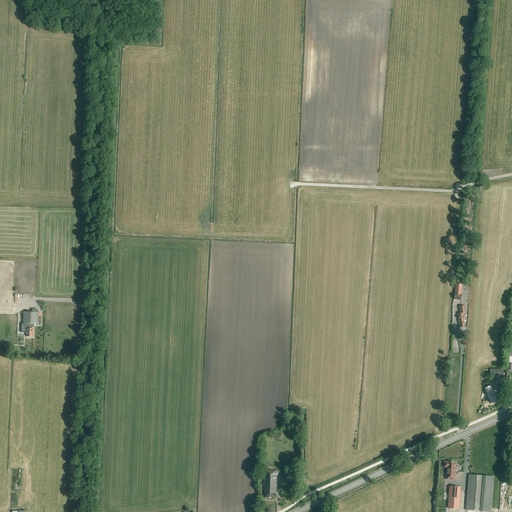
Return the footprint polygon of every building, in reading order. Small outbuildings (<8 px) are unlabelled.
[(465,327),(464,320),(463,313),(466,313),(465,306),(459,307),(460,314),(457,314),(458,321),(459,328),(465,327)] [(32,310),(32,313),(24,312),(23,324),(28,324),(28,326),(26,326),(26,333),(27,333),(27,337),(33,337),(33,333),(34,333),(34,324),(37,324),(38,316),(41,316),(41,313),(38,313),(38,310),(32,310)] [(492,384),(493,385),(492,386),(492,388),(493,387),(495,391),(503,387),(500,381),(492,384)] [(495,395),(494,391),(487,394),(491,404),(497,401),(495,395)] [(456,466),(452,466),(452,462),(448,462),(444,462),(444,467),(447,468),(446,480),(455,481),(456,466)] [(277,471),(264,471),(264,498),(276,498),(277,471)] [(490,511),(493,477),(469,475),(466,510),(487,511),(490,511)] [(458,510),(460,488),(449,487),(447,509),(458,510)]
